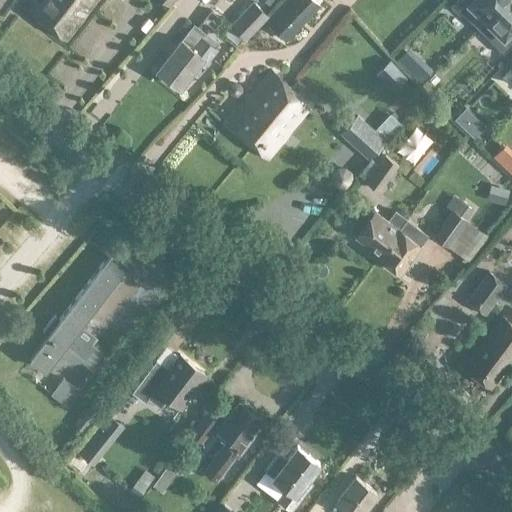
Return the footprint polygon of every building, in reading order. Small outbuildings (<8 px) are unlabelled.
[(35,0),(39,4),(30,11),(67,39),(96,0),(35,0)] [(315,0),(289,0),(268,23),(285,40),(320,4),(315,0)] [(334,0),(346,12),(359,0),(334,0)] [(454,0),(450,5),(458,13),(461,11),(477,27),(504,0),(454,0)] [(511,0),(504,0),(477,27),(503,52),(511,42),(511,27),(511,26),(511,0)] [(253,1),(230,25),(245,40),(268,16),(253,1)] [(181,38),(157,69),(179,86),(191,71),(195,74),(215,48),(214,47),(217,43),(205,33),(194,24),(182,39),(181,38)] [(511,63),(501,75),(510,83),(511,81),(511,63)] [(277,108),(293,89),(272,71),(228,124),(259,149),(271,135),(266,129),(281,111),(277,108)] [(271,135),(259,149),(268,156),(312,104),(293,89),(277,108),(281,111),(266,129),(271,135)] [(368,159),(386,139),(357,114),(340,133),(368,159)] [(448,138),(456,154),(468,147),(460,131),(448,138)] [(365,181),(379,191),(399,164),(385,154),(365,181)] [(351,181),(351,172),(345,168),(337,168),(333,174),(333,182),(339,186),(346,186),(351,181)] [(433,235),(447,245),(474,209),(453,194),(446,205),(451,209),(433,235)] [(427,207),(416,223),(426,231),(438,215),(427,207)] [(395,210),(387,220),(375,211),(357,235),(381,253),(399,229),(407,219),(395,210)] [(408,236),(399,229),(381,253),(380,255),(386,258),(385,260),(394,267),(395,266),(400,270),(427,234),(416,225),(408,236)] [(45,369),(49,364),(51,365),(82,361),(94,370),(106,354),(90,342),(95,336),(80,324),(126,263),(111,251),(30,357),(45,369)] [(507,285),(488,271),(467,300),(485,314),(507,285)] [(142,295),(113,326),(130,342),(159,310),(142,295)] [(174,329),(184,340),(212,313),(203,303),(174,329)] [(511,357),(511,323),(502,316),(465,367),(491,386),(511,357)] [(157,361),(133,392),(146,402),(149,397),(161,406),(169,396),(182,406),(206,373),(180,354),(168,369),(157,361)] [(244,369),(232,380),(248,396),(259,385),(244,369)] [(74,415),(86,401),(69,387),(57,401),(74,415)] [(217,478),(235,455),(238,457),(253,437),(249,434),(261,418),(252,411),(253,407),(245,402),(241,403),(239,401),(219,427),(218,429),(229,438),(225,444),(205,469),(217,478)] [(85,407),(72,423),(84,431),(96,416),(85,407)] [(215,424),(217,420),(206,411),(190,432),(202,441),(209,431),(215,424)] [(102,451),(98,448),(105,438),(97,432),(80,454),(92,464),(102,451)] [(279,452),(265,470),(273,476),(273,477),(286,487),(277,499),(292,510),(312,484),(307,480),(320,463),(297,445),(287,458),(279,452)] [(336,501),(343,506),(338,511),(362,511),(377,492),(356,476),(336,501)] [(234,511),(220,501),(210,511),(234,511)]
